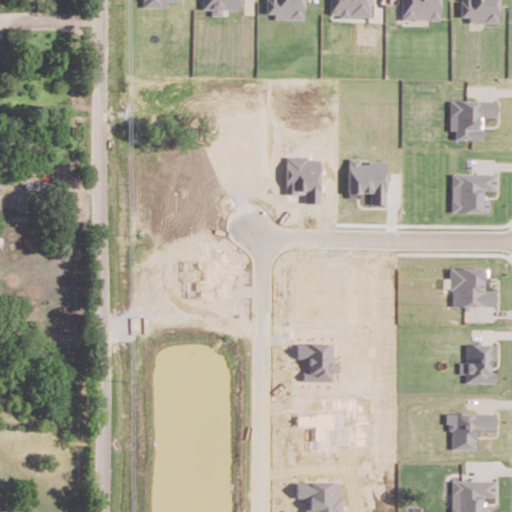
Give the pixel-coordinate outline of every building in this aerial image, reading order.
[(200,0),(200,8),(209,8),(209,14),(220,14),(220,8),(239,8),(238,0),(200,0)] [(265,0),(265,12),(273,12),(273,17),(303,18),(303,0),(265,0)] [(370,16),(370,0),(329,0),(329,15),(370,16)] [(439,0),(401,0),(401,18),(439,18),(439,0)] [(497,21),(497,0),(459,0),(459,16),(469,16),(468,20),(497,21)] [(482,137),(482,116),(496,115),(496,99),(449,100),(449,129),(455,129),(455,138),(482,137)] [(319,202),(320,157),(286,156),(285,190),(305,191),(305,202),(319,202)] [(385,204),(386,161),(360,161),(360,157),(348,157),(347,196),(361,197),(361,191),(370,191),(370,203),(385,204)] [(450,210),(486,211),(486,189),(495,189),(496,172),(451,172),(450,210)] [(451,304),(495,305),(495,289),(482,288),(483,280),(488,280),(488,267),(448,266),(448,289),(451,289),(451,304)] [(495,343),(465,342),(464,367),(464,381),(495,381),(495,371),(489,371),(490,359),(495,359),(495,343)] [(448,448),(475,447),(475,428),(495,427),(494,411),(447,412),(448,448)] [(449,511),(485,511),(486,495),(494,496),(494,479),(450,479),(449,511)] [(303,511),(340,511),(340,481),(295,481),(295,496),(307,496),(307,506),(304,506),(303,511)]
